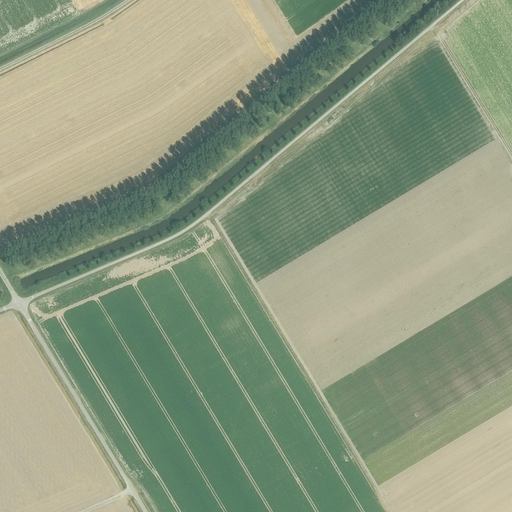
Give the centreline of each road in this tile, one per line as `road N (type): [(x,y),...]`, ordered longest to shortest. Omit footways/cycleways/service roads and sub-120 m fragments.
road 1 (unclassified): [(18,303),(198,222),(463,0)]
road 2 (unclassified): [(145,511),(18,303)]
road 3 (track): [(130,0),(0,70)]
